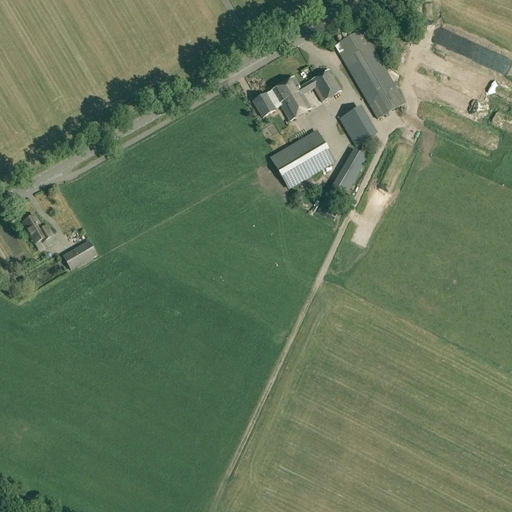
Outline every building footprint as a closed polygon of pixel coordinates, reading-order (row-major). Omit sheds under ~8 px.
[(405,104),(395,87),(362,30),(334,47),(377,120),(385,116),(386,118),(389,116),(388,114),(405,104)] [(341,92),(329,71),(310,82),(300,88),(294,78),(271,92),(279,105),(279,104),(290,122),(311,110),(303,95),(314,89),(322,103),(341,92)] [(271,92),(253,103),(262,119),(276,111),(275,110),(280,107),(271,92)] [(378,135),(361,107),(338,120),(355,148),(378,135)] [(274,138),(281,134),(278,128),(271,132),(274,138)] [(335,163),(329,152),(317,131),(270,159),(288,191),(335,163)] [(354,150),(331,188),(346,197),(368,158),(354,150)] [(322,204),(318,213),(323,216),(322,216),(334,221),(338,211),(322,204)] [(22,224),(31,238),(35,245),(41,241),(42,244),(53,237),(47,227),(42,230),(34,217),(22,224)] [(89,242),(63,257),(71,272),(97,257),(89,242)] [(44,288),(67,274),(60,262),(36,275),(44,288)]
